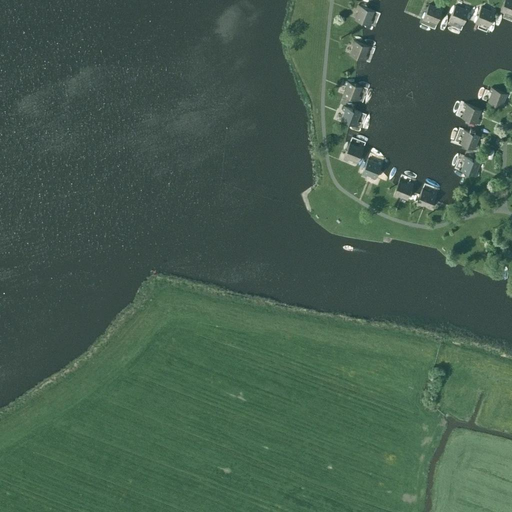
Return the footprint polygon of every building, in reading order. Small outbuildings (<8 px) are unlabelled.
[(504,13),(504,12),(511,15),(511,0),(504,0),(499,12),(504,13)] [(371,21),(370,20),(374,11),(358,4),(356,9),(358,10),(355,19),(370,25),(371,21)] [(426,21),(427,19),(437,23),(444,8),(438,5),(437,8),(428,4),(422,19),(426,21)] [(455,5),(448,21),(453,22),(453,21),(463,24),(469,8),(464,7),(464,9),(455,5)] [(480,7),(474,22),(479,24),(479,22),(489,26),(495,10),(490,8),(489,11),(480,7)] [(350,54),(365,60),(367,56),(365,55),(369,46),(353,40),(351,44),(353,45),(350,54)] [(343,95),(358,101),(360,96),(359,96),(362,87),(346,80),(344,85),(346,86),(343,95)] [(506,93),(491,87),(489,92),(491,92),(487,101),(503,107),(505,103),(503,102),(506,93)] [(463,108),(464,108),(461,117),(477,123),(479,119),(476,118),(480,109),(465,103),(463,108)] [(341,120),(356,126),(358,122),(357,121),(360,112),(344,106),(342,111),(345,111),(341,120)] [(461,134),(463,134),(459,143),(475,149),(477,145),(475,144),(479,135),(463,129),(461,134)] [(357,162),(364,147),(359,145),(358,146),(350,142),(343,159),(348,161),(348,158),(357,162)] [(479,162),(464,156),(462,160),(464,161),(460,170),(476,176),(478,172),(476,171),(479,162)] [(377,161),(376,162),(367,158),(361,175),(366,176),(366,174),(375,178),(381,162),(377,161)] [(407,199),(413,183),(408,182),(408,183),(399,179),(393,196),(397,198),(398,195),(407,199)] [(430,208),(436,193),(431,191),(431,192),(422,188),(415,205),(420,207),(421,204),(430,208)]
